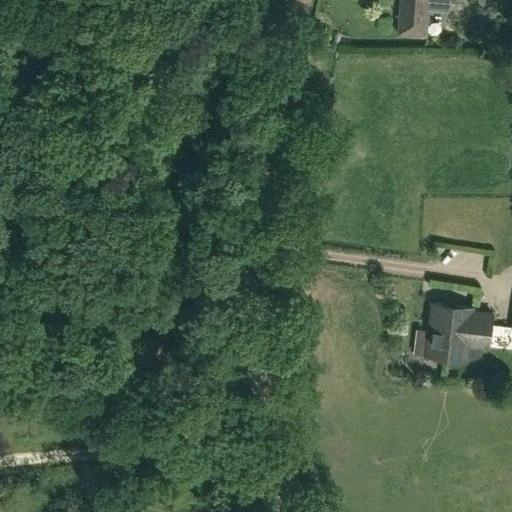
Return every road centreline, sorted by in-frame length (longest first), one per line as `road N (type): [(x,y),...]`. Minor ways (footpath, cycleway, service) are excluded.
road 1 (unclassified): [(289,511),(260,381),(253,246),(264,155),(300,0)]
road 2 (track): [(0,462),(171,450),(223,424),(265,416)]
